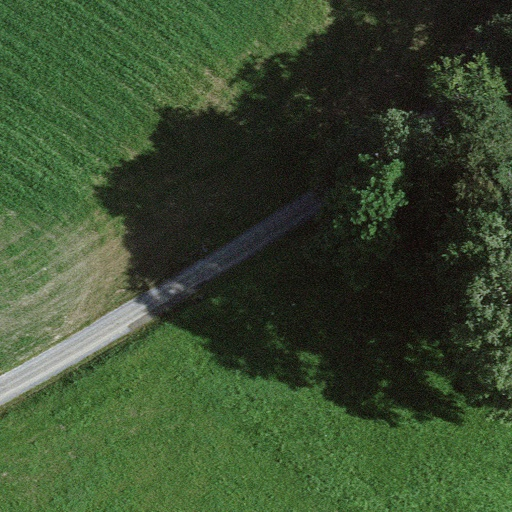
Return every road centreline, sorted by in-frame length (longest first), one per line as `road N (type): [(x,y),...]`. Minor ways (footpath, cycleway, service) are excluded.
road 1 (track): [(0,396),(56,374),(363,173),(511,34)]
road 2 (track): [(363,173),(511,147)]
